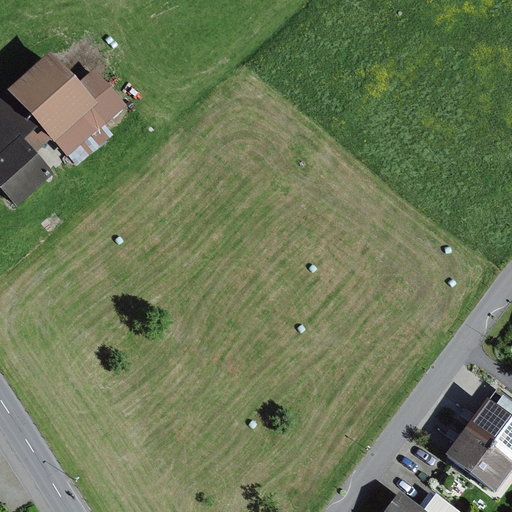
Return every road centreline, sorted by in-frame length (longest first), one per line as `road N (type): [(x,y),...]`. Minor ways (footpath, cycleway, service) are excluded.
road 1 (residential): [(511,281),(341,511)]
road 2 (tertiary): [(0,398),(69,511)]
